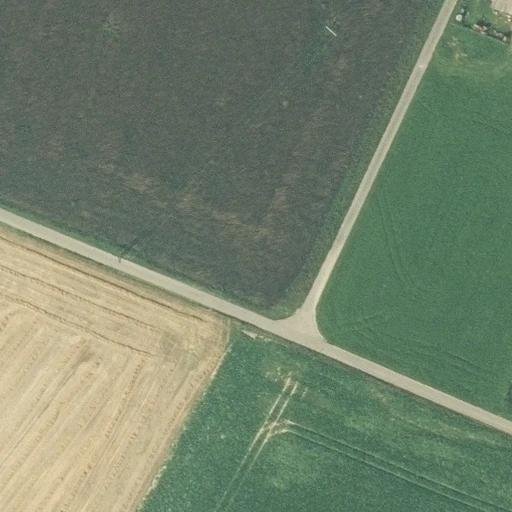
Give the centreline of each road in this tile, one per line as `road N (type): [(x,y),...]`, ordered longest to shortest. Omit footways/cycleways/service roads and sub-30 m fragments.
road 1 (unclassified): [(452,0),(295,337)]
road 2 (unclassified): [(0,211),(295,337)]
road 3 (unclassified): [(295,337),(511,427)]
